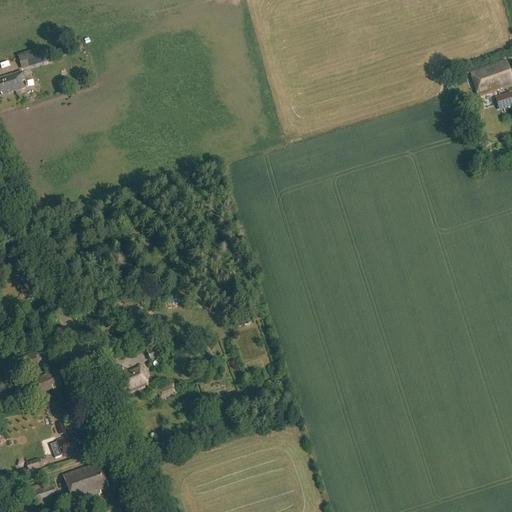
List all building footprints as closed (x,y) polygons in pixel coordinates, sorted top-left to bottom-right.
[(18,58),(22,71),(53,62),(49,49),(18,58)] [(511,87),(511,80),(506,62),(469,74),(478,99),(511,87)] [(0,95),(1,97),(21,91),(27,89),(23,74),(0,80),(0,95)] [(57,82),(60,92),(68,90),(65,80),(57,82)] [(511,95),(511,94),(495,99),(499,112),(511,108),(511,95)] [(156,342),(144,346),(151,362),(162,358),(156,342)] [(12,362),(16,375),(38,369),(36,361),(38,361),(36,354),(23,357),(24,359),(12,362)] [(126,369),(122,371),(120,368),(114,371),(116,376),(113,377),(121,395),(147,385),(139,366),(127,371),(126,369)] [(63,382),(58,369),(50,372),(50,373),(30,381),(36,397),(53,390),(54,393),(62,389),(60,383),(63,382)] [(176,394),(172,385),(157,391),(161,400),(176,394)] [(57,426),(60,436),(67,433),(63,423),(57,426)] [(80,437),(79,434),(57,442),(63,458),(85,450),(83,446),(86,445),(83,436),(80,437)] [(26,464),(29,475),(35,473),(34,471),(42,469),(39,460),(26,464)] [(109,488),(100,463),(62,476),(73,504),(93,497),(94,502),(96,502),(98,507),(102,505),(100,499),(99,499),(98,496),(101,494),(100,491),(109,488)] [(0,477),(0,485),(27,477),(25,470),(0,477)] [(53,485),(50,486),(49,482),(29,489),(33,502),(56,494),(53,485)]
